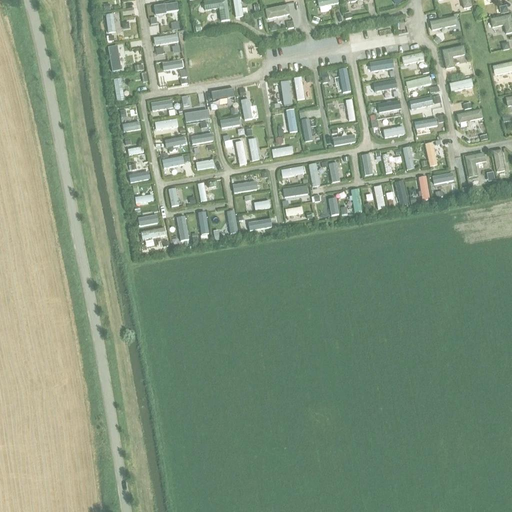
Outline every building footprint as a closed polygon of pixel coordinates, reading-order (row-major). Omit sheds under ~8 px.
[(469,0),(452,0),(452,1),(456,0),(460,0),(464,11),(472,9),(469,0)] [(506,8),(498,10),(500,17),(507,15),(506,8)] [(488,21),(490,30),(501,27),(503,36),(511,34),(508,17),(488,21)] [(436,39),(432,42),(437,47),(441,44),(436,39)] [(507,44),(500,46),(502,52),(509,51),(507,44)] [(441,53),(445,72),(454,70),(452,60),(465,57),(463,49),(441,53)] [(511,98),(503,100),(505,109),(511,107),(511,98)] [(464,158),(468,181),(477,179),(475,166),(484,164),(482,155),(473,156),(464,158)]
